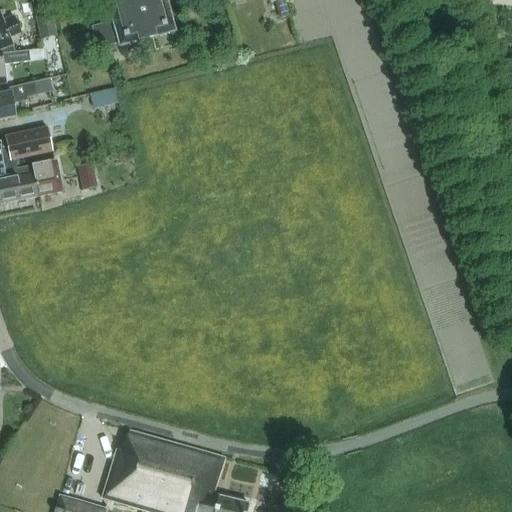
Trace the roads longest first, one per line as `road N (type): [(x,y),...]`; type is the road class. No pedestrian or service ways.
road 1 (unclassified): [(511,394),(317,454),(267,453),(66,403),(22,376),(0,338)]
road 2 (unclassified): [(445,0),(511,187)]
